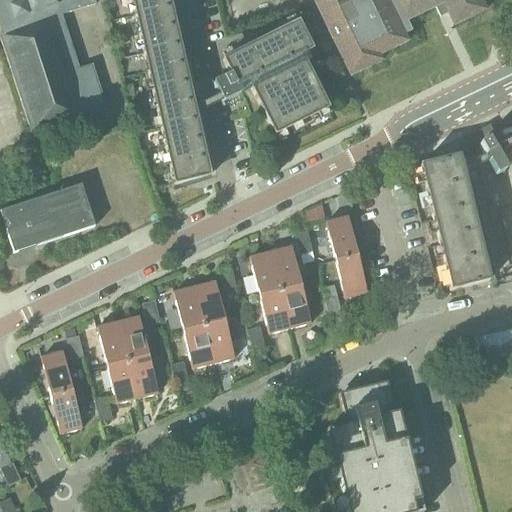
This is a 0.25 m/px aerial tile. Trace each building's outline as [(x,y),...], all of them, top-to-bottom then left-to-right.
[(0,0),(0,24),(3,34),(0,35),(0,40),(1,45),(31,136),(40,133),(40,136),(49,133),(50,135),(66,129),(66,127),(75,125),(74,122),(107,112),(92,66),(79,70),(61,16),(95,5),(93,0),(0,0)] [(209,179),(167,0),(130,0),(173,187),(209,179)] [(321,0),(314,4),(313,3),(312,3),(320,18),(318,18),(319,19),(320,19),(324,27),(323,28),(324,29),(325,28),(338,55),(337,55),(338,56),(339,56),(343,64),(342,65),(342,66),(343,65),(350,80),(352,79),(351,78),(359,74),(360,75),(361,74),(361,73),(369,69),(369,70),(371,70),(370,68),(378,64),(379,65),(380,65),(377,58),(385,54),(385,55),(386,55),(386,54),(394,49),(395,50),(396,50),(395,49),(404,45),(404,46),(405,45),(402,38),(411,34),(406,24),(406,22),(414,18),(415,19),(416,19),(415,17),(423,13),(424,15),(425,14),(424,13),(433,9),(433,10),(435,9),(440,19),(448,15),(454,27),(484,13),(477,0),(321,0)] [(327,110),(304,64),(300,57),(311,51),(297,24),(222,61),(230,76),(213,84),(223,103),(250,90),(274,137),(327,110)] [(475,140),(479,147),(488,163),(487,163),(495,177),(506,172),(498,157),(503,154),(494,138),(490,131),(475,140)] [(450,292),(488,283),(458,158),(419,168),(450,292)] [(94,228),(80,186),(0,212),(0,216),(13,255),(94,228)] [(325,224),(335,263),(356,257),(347,219),(325,224)] [(294,236),(297,246),(309,243),(307,232),(294,236)] [(309,243),(297,246),(299,257),(312,253),(309,243)] [(270,254),(279,292),(300,287),(291,249),(270,254)] [(249,259),(258,298),(279,292),(270,254),(249,259)] [(356,257),(335,263),(344,301),(366,295),(356,257)] [(218,271),(220,281),(233,278),(231,267),(218,271)] [(233,278),(220,281),(223,292),(229,290),(235,289),(236,288),(233,278)] [(214,284),(193,289),(203,327),(224,322),(214,284)] [(300,287),(279,292),(289,331),(310,326),(300,287)] [(193,289),(173,294),(182,333),(203,327),(193,289)] [(279,292),(258,298),(268,336),(289,331),(279,292)] [(323,296),(325,307),(338,304),(336,293),(323,296)] [(141,305),(144,316),(157,313),(154,302),(141,305)] [(338,304),(325,307),(328,317),(341,314),(338,304)] [(157,313),(144,316),(147,327),(160,323),(157,313)] [(138,319),(117,324),(127,362),(148,357),(138,319)] [(224,322),(203,327),(206,337),(213,366),(234,361),(229,344),(239,341),(234,320),(224,322)] [(127,362),(117,324),(96,329),(106,368),(127,362)] [(203,327),(182,333),(183,337),(192,371),(213,366),(206,337),(203,327)] [(262,339),(262,337),(259,328),(247,331),(249,342),(262,339)] [(500,358),(511,356),(506,331),(494,334),(500,358)] [(489,361),(500,358),(494,334),(483,336),(489,361)] [(477,363),(489,361),(483,336),(472,339),(477,363)] [(65,341),(68,351),(81,348),(78,337),(65,341)] [(252,352),(265,349),(262,339),(249,342),(252,352)] [(466,366),(477,363),(472,339),(461,341),(466,366)] [(454,368),(466,366),(461,341),(449,344),(454,368)] [(81,348),(68,351),(71,362),(83,358),(81,348)] [(40,359),(50,398),(71,392),(62,354),(40,359)] [(148,357),(127,362),(136,401),(157,396),(156,391),(160,390),(162,377),(158,359),(149,361),(148,357)] [(127,362),(106,368),(116,406),(136,401),(127,362)] [(173,377),(186,374),(183,363),(170,366),(173,377)] [(186,374),(173,377),(176,387),(188,384),(186,374)] [(398,414),(393,415),(386,384),(367,388),(368,391),(362,393),(361,390),(338,396),(345,427),(326,431),(345,511),(416,511),(415,504),(420,503),(415,483),(410,484),(408,475),(412,473),(398,414)] [(71,392),(50,398),(59,436),(81,431),(80,426),(81,426),(83,399),(81,390),(71,392)] [(94,401),(97,412),(109,409),(107,398),(94,401)] [(109,409),(97,412),(99,423),(112,419),(109,409)] [(0,469),(0,470),(8,487),(21,481),(12,462),(9,464),(0,444),(0,469)] [(15,511),(10,501),(0,505),(0,507),(2,511),(15,511)]
